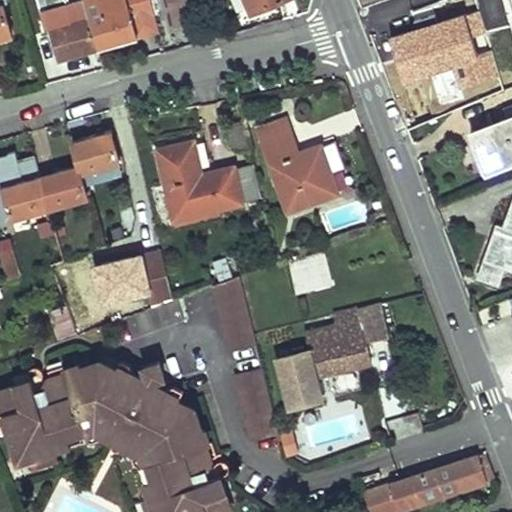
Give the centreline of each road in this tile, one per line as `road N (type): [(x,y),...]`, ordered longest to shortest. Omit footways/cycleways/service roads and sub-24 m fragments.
road 1 (tertiary): [(503,433),(349,30)]
road 2 (residential): [(0,118),(349,30)]
